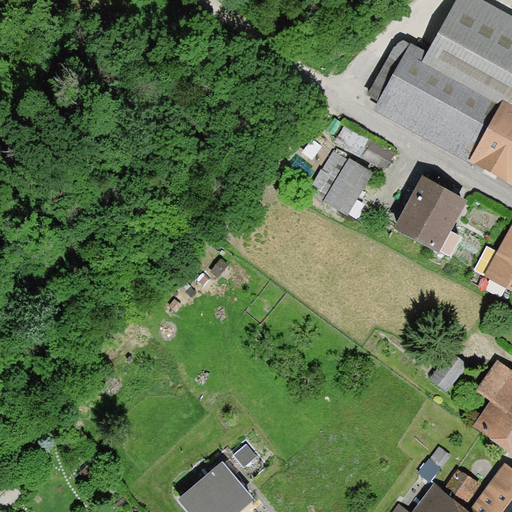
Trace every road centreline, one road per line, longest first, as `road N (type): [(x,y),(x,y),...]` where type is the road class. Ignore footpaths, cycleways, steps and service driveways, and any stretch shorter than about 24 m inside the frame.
road 1 (residential): [(511,194),(337,100)]
road 2 (track): [(195,0),(337,100)]
road 3 (track): [(436,0),(337,100)]
